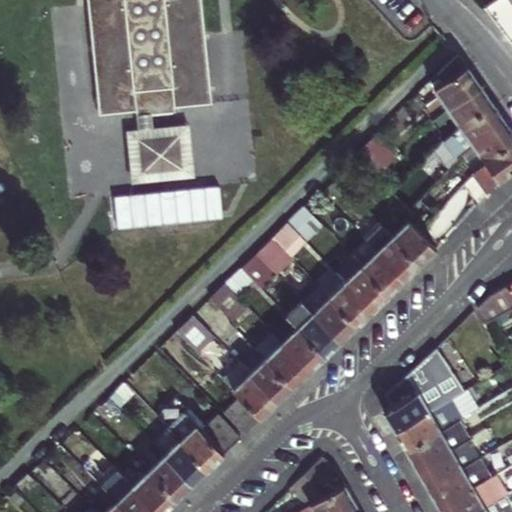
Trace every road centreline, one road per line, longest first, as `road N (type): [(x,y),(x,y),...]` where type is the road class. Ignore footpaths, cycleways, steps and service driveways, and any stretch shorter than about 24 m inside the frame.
road 1 (residential): [(511,232),(338,401)]
road 2 (residential): [(338,401),(272,437),(197,511)]
road 3 (residential): [(338,401),(402,511)]
